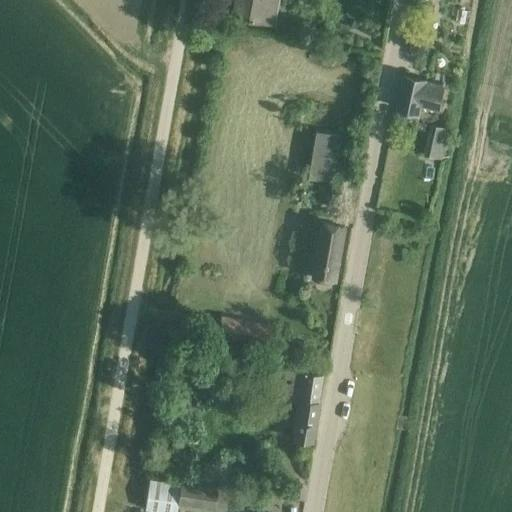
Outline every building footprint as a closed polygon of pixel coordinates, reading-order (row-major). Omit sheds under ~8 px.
[(245,0),(242,18),(275,24),(278,0),(245,0)] [(458,9),(456,21),(465,23),(467,10),(458,9)] [(417,112),(421,113),(425,117),(433,118),(438,114),(440,108),(441,108),(445,82),(424,78),(404,74),(397,107),(417,112)] [(440,157),(448,129),(435,125),(427,153),(440,157)] [(319,182),(315,202),(327,204),(331,184),(319,182)] [(336,281),(345,227),(315,221),(306,276),(336,281)] [(221,315),(217,336),(269,345),(273,324),(221,315)] [(268,395),(278,396),(291,398),(290,402),(298,403),(293,438),(313,441),(319,402),(318,401),(323,374),(303,371),(295,370),(272,366),(268,395)] [(156,511),(157,510),(166,511),(176,511),(178,501),(219,508),(221,489),(150,478),(144,511),(156,511)]
